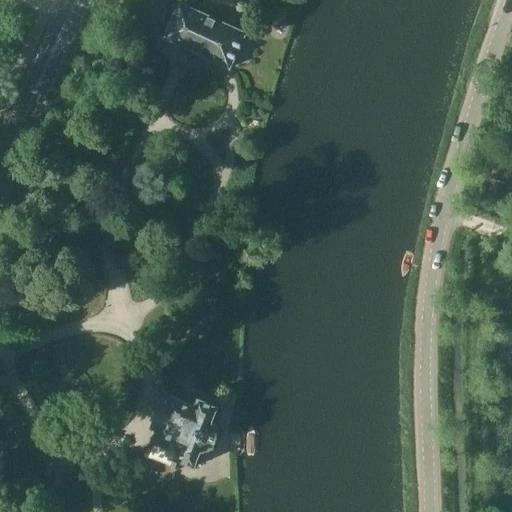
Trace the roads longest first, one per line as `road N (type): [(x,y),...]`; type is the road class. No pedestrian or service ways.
road 1 (tertiary): [(431,511),(431,285),(481,67),(507,0)]
road 2 (unknown): [(219,189),(188,266),(167,291),(117,326),(67,328),(4,355)]
road 3 (secondary): [(0,180),(78,0)]
